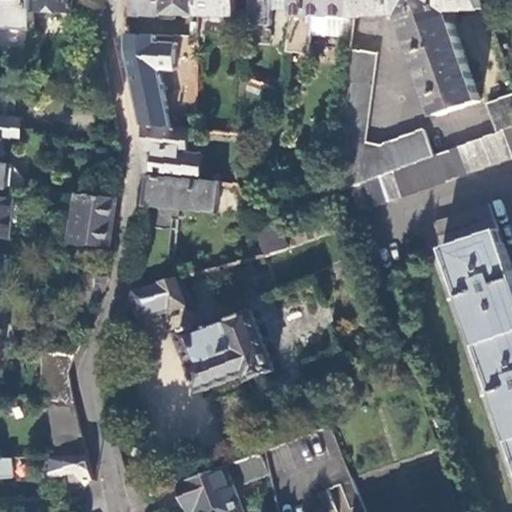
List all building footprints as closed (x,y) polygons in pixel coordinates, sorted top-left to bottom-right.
[(0,0),(0,51),(30,54),(33,9),(33,0),(0,0)] [(33,0),(33,9),(74,12),(74,0),(33,0)] [(133,0),(133,15),(198,15),(198,0),(133,0)] [(198,0),(198,15),(236,16),(236,0),(198,0)] [(249,0),(249,24),(271,25),(271,8),(294,8),(295,0),(249,0)] [(352,35),(354,16),(356,0),(295,0),(294,8),(287,59),(309,59),(309,33),(352,35)] [(455,10),(485,9),(481,0),(356,0),(354,16),(391,15),(405,14),(405,20),(438,115),(480,100),(452,16),(456,15),(455,10)] [(434,156),(424,129),(381,145),(366,143),(378,53),(350,49),(337,149),(351,188),(434,156)] [(253,64),(254,79),(279,88),(282,71),(269,69),(261,67),(253,64)] [(511,127),(511,94),(488,103),(497,132),(511,127)] [(191,129),(142,123),(144,142),(145,150),(158,152),(156,166),(188,168),(188,166),(191,129)] [(511,127),(497,132),(434,156),(351,188),(360,212),(511,158),(511,127)] [(3,157),(5,137),(0,136),(0,188),(11,189),(13,164),(0,162),(0,157),(3,157)] [(222,161),(201,160),(200,166),(188,166),(188,168),(187,178),(198,179),(221,181),(222,161)] [(218,210),(221,181),(198,179),(187,178),(152,176),(148,223),(144,263),(134,289),(175,278),(176,258),(171,257),(174,218),(180,219),(181,208),(218,210)] [(319,198),(337,192),(333,181),(315,187),(319,198)] [(116,198),(76,195),(72,245),(109,248),(113,219),(116,198)] [(0,197),(0,238),(11,239),(13,221),(14,206),(15,199),(0,197)] [(511,511),(511,270),(490,206),(435,225),(511,446),(511,511)] [(273,213),(254,220),(266,252),(285,244),(273,213)] [(106,285),(108,278),(81,275),(80,291),(99,292),(104,293),(106,285)] [(134,289),(131,296),(142,320),(170,309),(171,312),(193,302),(182,276),(175,278),(134,289)] [(99,292),(80,291),(78,290),(76,304),(97,306),(99,292)] [(275,370),(252,310),(203,328),(200,323),(179,331),(201,391),(246,374),(248,380),(275,370)] [(75,355),(83,338),(56,335),(54,353),(75,355)] [(70,371),(75,355),(54,353),(43,352),(41,368),(70,371)] [(460,511),(408,358),(344,377),(349,393),(323,404),(330,424),(362,504),(364,511),(407,511),(426,506),(427,511),(460,511)] [(69,377),(70,371),(41,368),(36,398),(47,400),(75,402),(69,377)] [(79,421),(75,402),(47,400),(50,419),(79,421)] [(84,440),(79,421),(50,419),(54,438),(84,440)] [(362,504),(330,424),(266,450),(279,511),(335,511),(327,489),(340,485),(349,509),(362,504)] [(84,440),(54,438),(57,456),(87,455),(84,440)] [(260,452),(178,484),(187,506),(192,504),(195,511),(244,511),(233,483),(240,480),(242,484),(269,473),(260,452)] [(87,455),(57,456),(39,457),(40,474),(92,472),(87,455)] [(0,476),(13,476),(12,458),(0,458),(0,476)]
